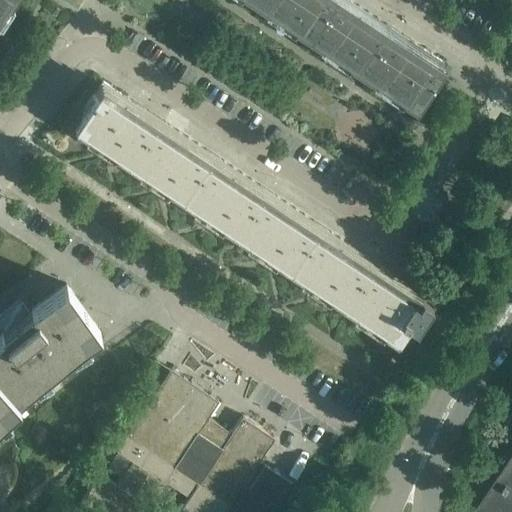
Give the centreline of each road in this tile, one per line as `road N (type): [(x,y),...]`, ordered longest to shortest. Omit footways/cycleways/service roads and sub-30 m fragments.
road 1 (residential): [(0,144),(103,36),(388,234),(499,65)]
road 2 (residential): [(351,427),(173,317),(136,262),(0,172)]
road 3 (unclassified): [(421,471),(449,405),(511,306)]
